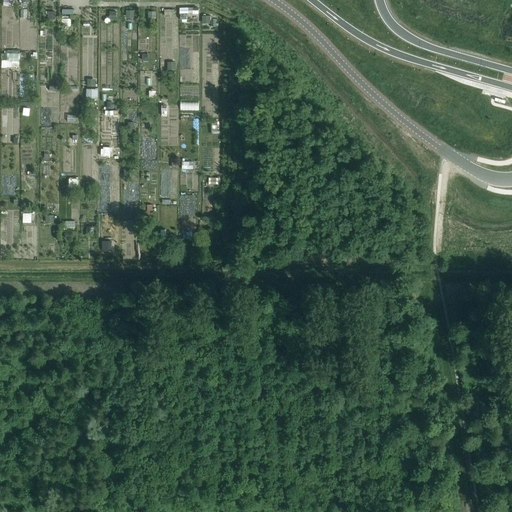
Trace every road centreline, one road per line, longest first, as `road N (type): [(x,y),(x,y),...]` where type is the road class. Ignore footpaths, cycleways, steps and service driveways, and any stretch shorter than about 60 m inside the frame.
road 1 (unclassified): [(270,0),(428,140),(479,174),(511,179)]
road 2 (trunk): [(312,0),(385,49),(511,88)]
road 3 (trunk): [(511,70),(412,39),(378,0)]
